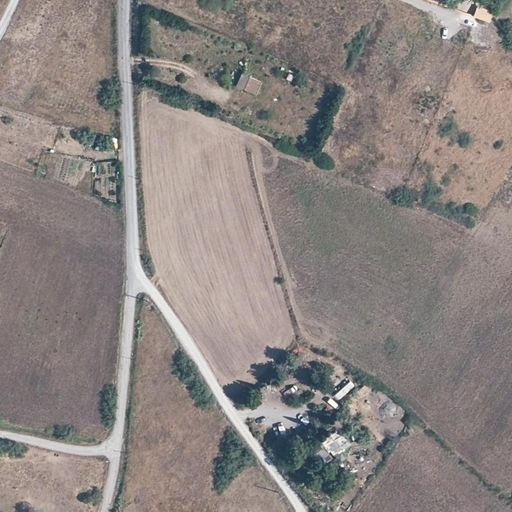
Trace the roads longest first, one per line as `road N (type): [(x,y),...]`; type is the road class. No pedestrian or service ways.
road 1 (unclassified): [(116,442),(134,274),(125,0)]
road 2 (track): [(303,511),(134,274)]
